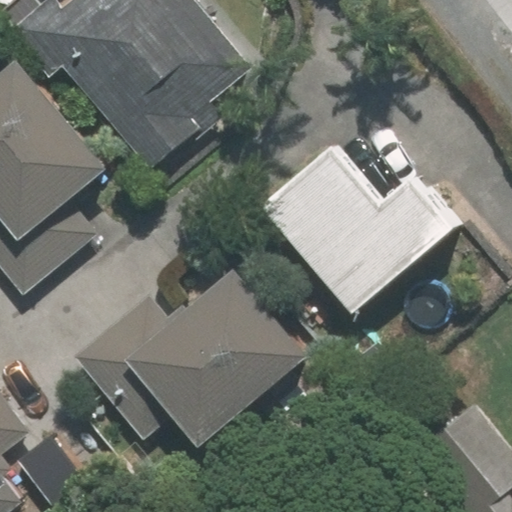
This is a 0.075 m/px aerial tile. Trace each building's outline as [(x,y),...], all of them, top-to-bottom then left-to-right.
[(73,58),(166,170),(224,121),(211,105),(266,59),(216,0),(85,0),(109,28),(73,58)] [(36,47),(0,76),(0,258),(33,297),(126,218),(96,182),(128,155),(36,47)] [(404,193),(355,133),(283,193),(375,306),(479,221),(435,167),(404,193)] [(164,289),(88,354),(168,447),(206,415),(228,441),(333,351),(255,260),(188,317),(164,289)] [(486,511),(511,511),(511,425),(484,389),(436,426),(497,503),(486,511)] [(0,511),(21,511),(48,491),(0,432),(0,511)]
